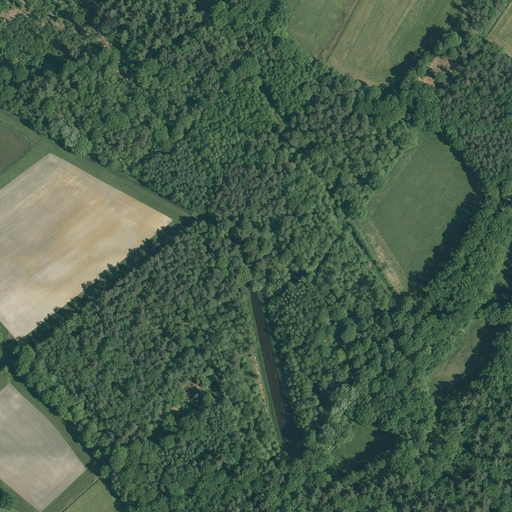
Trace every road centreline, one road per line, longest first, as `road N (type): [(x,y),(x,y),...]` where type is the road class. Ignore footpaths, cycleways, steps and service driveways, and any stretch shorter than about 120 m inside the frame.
road 1 (track): [(0,77),(150,51),(165,70),(187,109),(208,219),(139,276),(110,328),(108,352),(137,429),(295,485)]
road 2 (track): [(272,511),(511,194)]
road 3 (track): [(142,511),(72,410),(23,362)]
